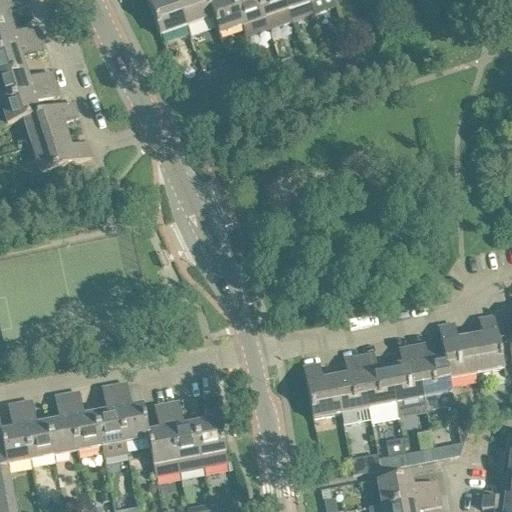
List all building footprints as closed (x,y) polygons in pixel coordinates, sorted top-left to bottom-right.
[(0,28),(11,25),(7,14),(30,7),(28,0),(6,0),(0,2),(0,28)] [(146,0),(160,37),(187,28),(177,0),(146,0)] [(177,0),(187,28),(213,19),(207,0),(177,0)] [(219,36),(242,28),(232,0),(219,0),(220,0),(219,0),(207,0),(213,19),(219,36)] [(232,0),(242,28),(243,28),(247,40),(269,32),(257,0),(232,0)] [(257,0),(269,32),(291,24),(283,0),(257,0)] [(283,0),(291,24),(314,16),(308,0),(283,0)] [(308,0),(314,16),(337,8),(333,0),(308,0)] [(392,15),(381,19),(383,25),(384,28),(395,24),(394,21),(392,15)] [(0,28),(0,53),(41,41),(37,29),(14,36),(11,25),(0,28)] [(0,53),(0,78),(25,70),(22,60),(45,52),(41,41),(0,53)] [(337,58),(330,61),(332,69),(333,71),(340,69),(337,58)] [(324,63),(322,64),(325,72),(332,69),(330,61),(324,63)] [(282,66),(288,83),(297,79),(291,63),(282,66)] [(230,67),(221,70),(225,82),(233,79),(230,67)] [(0,78),(0,103),(0,104),(55,87),(52,75),(29,82),(25,70),(0,78)] [(272,73),(275,82),(283,79),(281,71),(272,73)] [(206,86),(202,75),(190,80),(194,90),(206,86)] [(8,127),(24,122),(39,116),(36,105),(59,98),(55,87),(0,104),(8,127)] [(24,122),(32,148),(67,137),(63,125),(79,120),(74,105),(62,109),(39,116),(24,122)] [(32,148),(35,157),(41,176),(91,160),(86,145),(71,149),(67,137),(32,148)] [(40,176),(29,179),(32,187),(43,183),(40,176)] [(470,340),(477,376),(504,371),(494,319),(479,322),(482,337),(470,340)] [(438,329),(443,359),(444,359),(449,381),(477,376),(470,340),(457,342),(454,326),(438,329)] [(429,346),(414,348),(427,413),(452,408),(447,381),(449,381),(444,359),(443,359),(432,361),(429,346)] [(401,367),(390,369),(397,405),(410,403),(412,415),(427,413),(414,348),(399,351),(401,367)] [(359,359),(369,411),(373,426),(399,421),(397,405),(390,369),(377,372),(374,356),(359,359)] [(342,416),(369,411),(359,359),(344,362),(347,377),(334,380),(342,416)] [(313,422),(342,416),(334,380),(322,382),(319,367),(303,370),(313,422)] [(125,445),(148,440),(149,440),(148,434),(143,407),(131,409),(126,386),(114,388),(125,445)] [(106,414),(95,416),(102,449),(104,462),(127,458),(125,445),(114,388),(102,390),(106,414)] [(68,397),(78,454),(102,449),(95,416),(84,418),(79,394),(68,397)] [(48,425),(54,458),(78,454),(68,397),(55,399),(59,423),(48,425)] [(195,426),(203,471),(227,466),(214,397),(202,400),(206,423),(195,426)] [(20,405),(31,462),(54,458),(48,425),(36,427),(32,403),(20,405)] [(167,407),(180,475),(203,471),(195,426),(183,428),(179,404),(167,407)] [(3,443),(5,455),(8,467),(31,462),(20,405),(8,408),(12,431),(1,433),(3,443)] [(149,440),(148,440),(155,480),(180,475),(167,407),(154,409),(159,432),(148,434),(149,440)] [(499,410),(487,413),(489,424),(502,421),(499,410)] [(470,427),(457,430),(458,434),(460,433),(463,449),(470,429),(470,427)] [(433,453),(435,463),(459,459),(461,454),(462,451),(461,447),(433,453)] [(433,453),(406,458),(408,467),(408,468),(435,463),(433,453)] [(511,511),(511,455),(500,454),(498,474),(511,475),(511,485),(510,499),(484,495),(482,511),(486,511),(511,511)] [(406,457),(389,460),(379,462),(381,472),(408,467),(406,458),(406,457)] [(364,461),(351,464),(353,478),(367,476),(364,461)] [(0,468),(0,481),(10,480),(7,468),(0,468)] [(377,483),(382,508),(439,497),(436,484),(413,489),(410,477),(377,483)] [(0,481),(0,494),(12,492),(10,480),(0,481)] [(0,494),(0,506),(14,504),(12,492),(0,494)] [(382,508),(368,510),(368,511),(423,511),(441,509),(439,497),(382,508)] [(337,511),(336,503),(325,505),(325,511),(337,511)]
